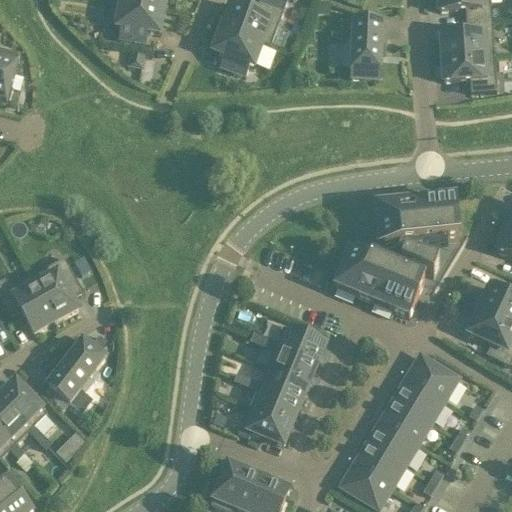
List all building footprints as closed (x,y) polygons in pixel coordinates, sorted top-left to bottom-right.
[(113,0),(112,4),(163,13),(165,0),(113,0)] [(222,32),(262,47),(270,50),(288,1),(283,0),(260,0),(254,17),(230,8),(222,32)] [(466,26),(491,25),(489,0),(437,0),(439,16),(465,14),(466,26)] [(163,13),(112,4),(108,29),(122,31),(119,44),(145,48),(147,35),(159,37),(163,13)] [(317,18),(330,19),(330,8),(317,8),(317,18)] [(491,25),(466,26),(466,39),(440,41),(442,63),(494,60),(491,25)] [(378,84),(380,28),(353,27),(353,45),(347,45),(346,68),(352,68),(351,83),(378,84)] [(262,47),(222,32),(213,55),(225,59),(220,72),(244,81),(249,68),(253,70),(262,47)] [(12,93),(10,93),(19,58),(0,52),(0,106),(6,108),(7,103),(9,104),(12,93)] [(128,71),(143,73),(145,57),(130,55),(128,71)] [(494,60),(442,63),(443,86),(469,84),(470,97),(496,95),(494,60)] [(379,252),(459,244),(455,203),(375,212),(379,252)] [(511,234),(504,232),(496,256),(511,261),(511,234)] [(350,255),(335,292),(409,323),(424,286),(350,255)] [(406,258),(401,269),(433,282),(438,271),(406,258)] [(30,281),(56,327),(78,314),(72,304),(83,297),(64,262),(30,281)] [(11,288),(27,280),(21,267),(5,275),(11,288)] [(56,327),(30,281),(10,293),(4,283),(0,285),(0,305),(10,323),(21,316),(34,339),(56,327)] [(477,314),(511,330),(511,301),(511,302),(488,291),(477,314)] [(511,363),(511,330),(477,314),(467,337),(490,348),(485,360),(508,371),(511,363)] [(274,352),(316,369),(324,349),(282,331),(275,348),(274,352)] [(253,338),(249,346),(261,351),(264,343),(253,338)] [(99,379),(95,376),(104,364),(97,358),(106,347),(98,340),(89,352),(83,347),(48,392),(76,414),(88,400),(85,397),(99,379)] [(265,372),(307,390),(316,369),(274,352),(275,348),(264,343),(261,351),(272,356),(265,372)] [(406,383),(444,406),(457,384),(419,361),(406,383)] [(244,391),(255,396),(257,392),(299,409),(307,390),(265,372),(259,388),(247,383),(244,391)] [(232,386),(244,391),(247,383),(236,378),(232,386)] [(393,405),(431,428),(444,406),(406,383),(393,405)] [(0,400),(0,403),(31,434),(28,437),(36,446),(43,440),(34,431),(47,419),(15,386),(0,400)] [(249,412),(291,429),(299,409),(257,392),(255,396),(249,412)] [(0,433),(15,449),(28,437),(31,434),(0,403),(0,433)] [(431,428),(393,405),(380,427),(417,449),(431,428)] [(468,421),(475,426),(482,415),(474,410),(468,421)] [(291,429),(249,412),(237,440),(247,444),(250,437),(282,450),(291,429)] [(417,449),(380,427),(367,448),(404,471),(417,449)] [(455,442),(462,447),(468,436),(461,432),(455,442)] [(15,449),(0,433),(0,464),(9,456),(18,465),(24,459),(15,449)] [(76,439),(56,458),(66,469),(86,450),(76,439)] [(43,440),(36,446),(45,455),(51,449),(43,440)] [(462,447),(455,442),(448,453),(455,458),(462,447)] [(404,471),(367,448),(354,470),(391,492),(404,471)] [(233,511),(248,477),(227,468),(210,510),(213,511),(233,511)] [(379,511),(391,492),(354,470),(340,492),(373,511),(379,511)] [(428,485),(436,490),(442,479),(435,475),(428,485)] [(248,477),(233,511),(256,511),(268,485),(248,477)] [(268,485),(256,511),(280,511),(288,494),(268,485)] [(436,490),(428,485),(422,496),(429,501),(436,490)] [(25,511),(7,489),(0,494),(0,511),(25,511)]
